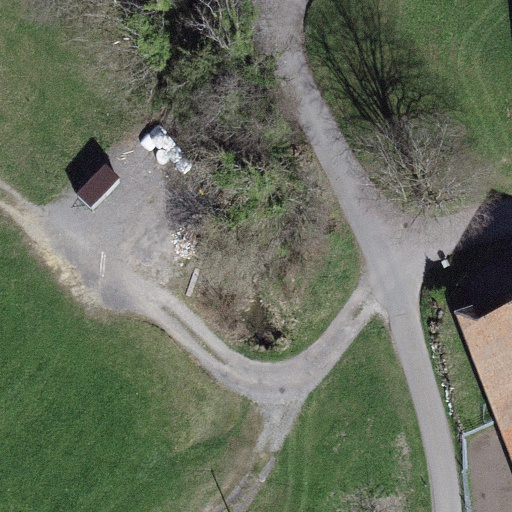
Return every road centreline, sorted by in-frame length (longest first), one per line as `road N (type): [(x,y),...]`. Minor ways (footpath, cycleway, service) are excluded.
road 1 (unclassified): [(449,511),(440,426),(423,372),(269,0)]
road 2 (track): [(223,511),(251,481),(289,394),(388,277)]
